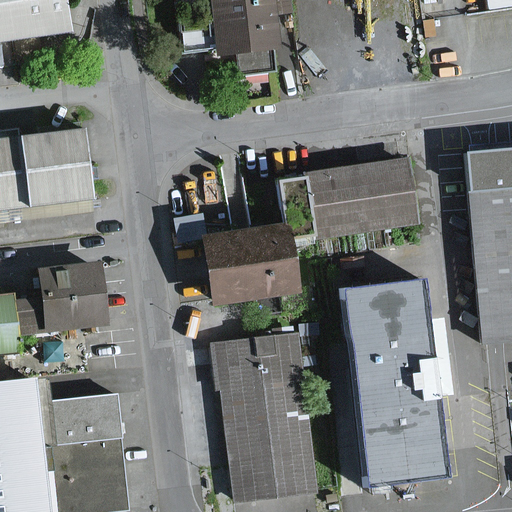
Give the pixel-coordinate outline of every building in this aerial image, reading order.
[(68,0),(0,0),(0,41),(73,31),(68,0)] [(270,0),(202,0),(208,58),(275,52),(270,0)] [(0,208),(85,199),(76,125),(0,133),(0,208)] [(511,148),(477,152),(455,154),(474,346),(495,345),(511,343),(511,148)] [(405,157),(310,172),(321,236),(415,221),(405,157)] [(281,222),(191,233),(200,304),(290,293),(281,222)] [(0,350),(14,349),(12,329),(98,319),(91,263),(27,271),(30,297),(13,299),(7,290),(0,290),(0,350)] [(346,292),(357,376),(438,367),(427,283),(346,292)] [(299,332),(211,344),(225,502),(320,494),(299,332)] [(438,367),(357,376),(369,487),(450,478),(438,367)] [(30,384),(0,387),(0,511),(124,511),(112,398),(32,407),(30,384)]
